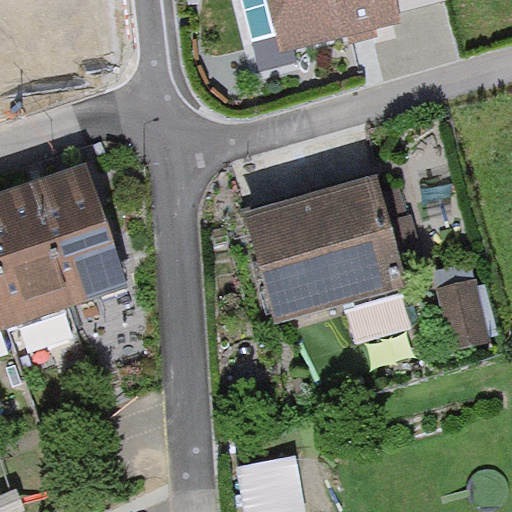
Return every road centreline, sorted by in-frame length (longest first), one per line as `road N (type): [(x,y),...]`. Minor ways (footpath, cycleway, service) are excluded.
road 1 (residential): [(171,159),(511,63)]
road 2 (residential): [(171,159),(198,511)]
road 3 (residential): [(0,148),(162,97)]
